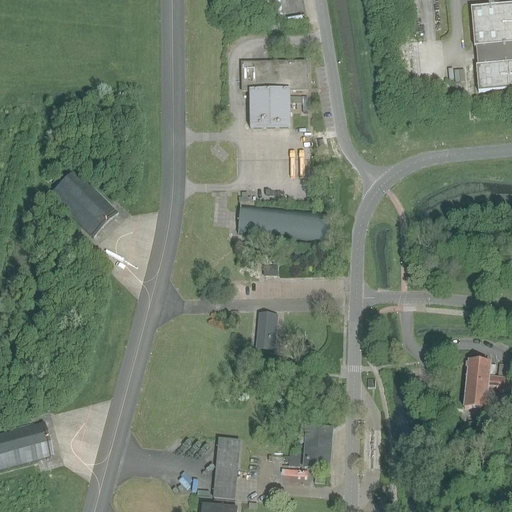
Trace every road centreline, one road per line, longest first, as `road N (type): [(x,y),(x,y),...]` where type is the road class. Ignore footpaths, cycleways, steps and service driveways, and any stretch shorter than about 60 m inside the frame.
road 1 (unclassified): [(355,298),(359,228),(381,185),(429,158),(511,149)]
road 2 (unclassified): [(350,511),(355,298)]
road 3 (unclassified): [(355,298),(511,306)]
